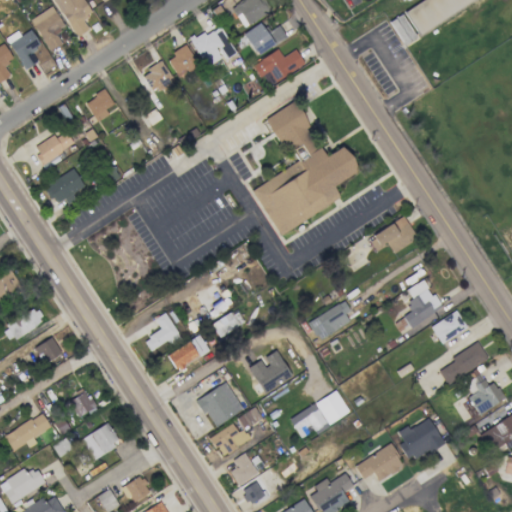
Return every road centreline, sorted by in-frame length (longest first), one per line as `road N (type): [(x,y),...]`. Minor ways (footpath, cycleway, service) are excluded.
road 1 (secondary): [(0,188),(209,511)]
road 2 (residential): [(301,0),(511,319)]
road 3 (residential): [(190,0),(0,125)]
